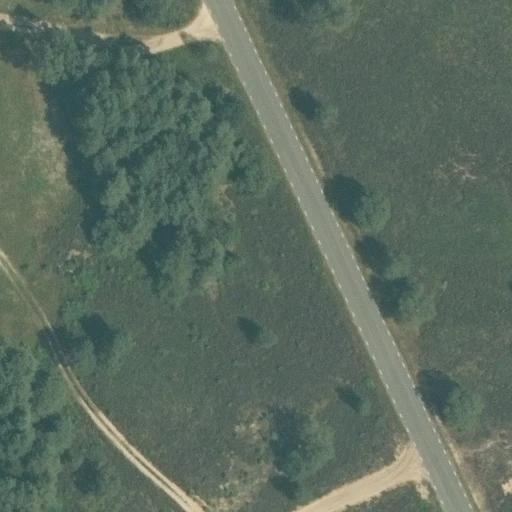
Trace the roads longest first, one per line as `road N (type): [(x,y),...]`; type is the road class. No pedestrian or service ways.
road 1 (track): [(193,511),(91,410),(0,257)]
road 2 (track): [(0,23),(136,45),(177,40),(225,18)]
road 3 (track): [(433,457),(311,511)]
